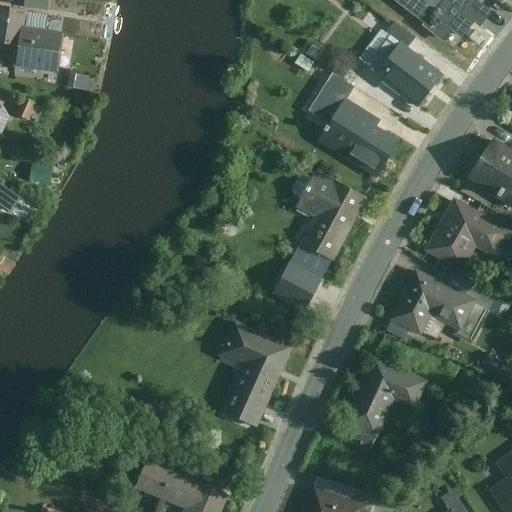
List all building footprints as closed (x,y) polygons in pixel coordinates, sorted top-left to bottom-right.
[(30,0),(29,8),(54,11),(55,0),(30,0)] [(442,0),(392,0),(424,24),(442,0)] [(442,0),(424,24),(423,25),(460,53),(491,12),(474,0),(442,0)] [(25,10),(0,6),(0,41),(16,43),(13,68),(57,74),(63,32),(23,26),(25,10)] [(445,73),(402,43),(377,77),(420,108),(445,73)] [(380,122),(346,101),(320,143),(378,179),(402,141),(378,126),(380,122)] [(35,102),(29,117),(40,121),(46,106),(35,102)] [(511,147),(493,136),(467,178),(511,205),(511,147)] [(35,181),(55,183),(57,165),(36,163),(35,181)] [(368,199),(316,172),(296,209),(314,218),(301,243),(335,261),(368,199)] [(511,238),(511,229),(454,198),(425,251),(464,272),(478,247),(501,259),(511,238)] [(321,279),(291,265),(278,295),(308,309),(321,279)] [(478,298),(415,270),(392,320),(424,334),(432,318),(463,332),(478,298)] [(294,347),(235,321),(219,356),(242,366),(222,412),(258,428),(294,347)] [(431,381),(375,357),(346,424),(383,440),(399,403),(418,411),(431,381)] [(511,511),(511,456),(498,466),(507,478),(489,491),(503,511),(511,511)] [(222,511),(229,497),(146,463),(135,490),(185,510),(183,511),(222,511)] [(362,511),(365,506),(313,486),(303,511),(362,511)]
